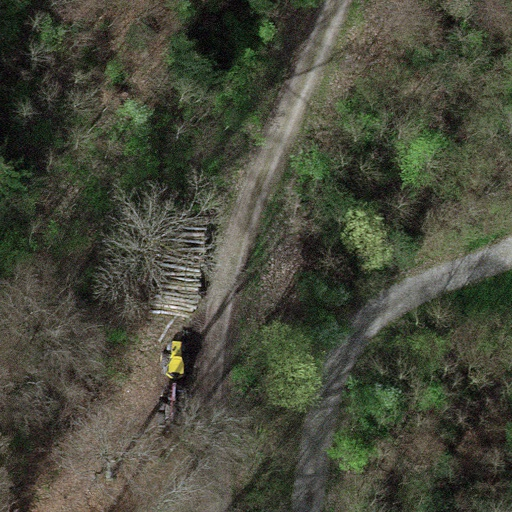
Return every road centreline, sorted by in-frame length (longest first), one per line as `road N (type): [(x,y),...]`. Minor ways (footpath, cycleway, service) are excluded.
road 1 (track): [(220,511),(210,393),(215,326),(265,169),(335,0)]
road 2 (track): [(315,511),(317,448),(340,354),(374,316),(511,253)]
